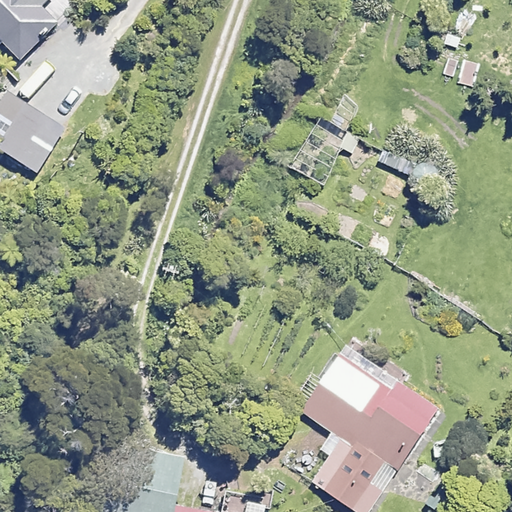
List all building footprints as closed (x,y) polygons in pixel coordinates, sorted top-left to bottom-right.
[(0,0),(0,37),(25,62),(62,25),(47,10),(57,0),(0,0)] [(511,22),(499,20),(493,42),(511,46),(511,22)] [(68,132),(7,92),(0,102),(0,147),(41,174),(68,132)] [(418,115),(405,131),(422,144),(435,129),(418,115)] [(342,126),(333,147),(351,156),(361,135),(342,126)] [(450,199),(425,197),(422,222),(447,225),(450,199)] [(462,313),(403,275),(384,304),(443,342),(462,313)] [(313,451),(325,459),(310,483),(355,511),(365,511),(434,405),(339,345),(298,411),(327,430),(313,451)] [(165,511),(169,492),(114,482),(109,511),(165,511)] [(225,494),(222,511),(259,511),(261,498),(225,494)]
